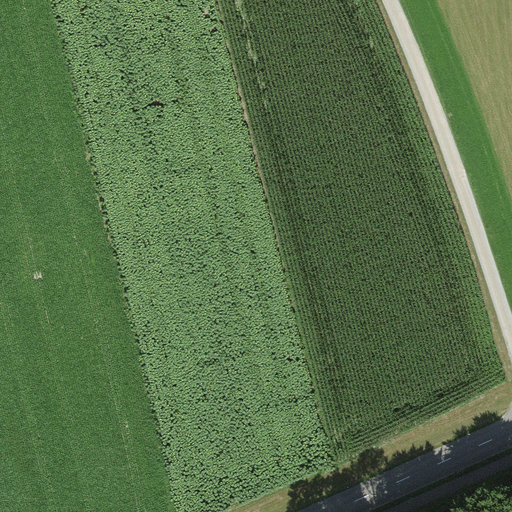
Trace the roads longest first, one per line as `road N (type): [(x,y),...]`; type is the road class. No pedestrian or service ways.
road 1 (track): [(388,0),(425,77),(511,336)]
road 2 (tertiary): [(511,431),(332,511)]
